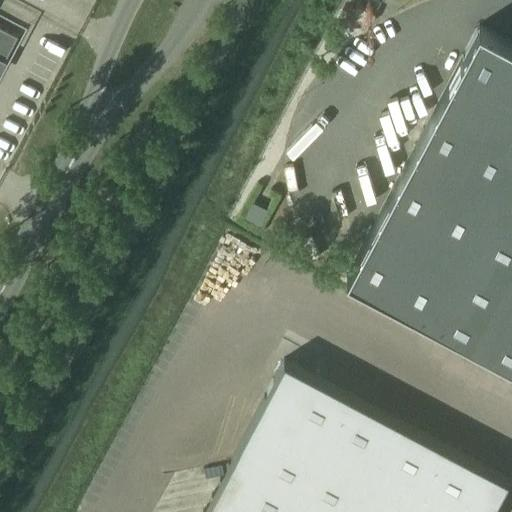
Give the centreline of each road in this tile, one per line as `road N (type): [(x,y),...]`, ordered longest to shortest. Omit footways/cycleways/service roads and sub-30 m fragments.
road 1 (unknown): [(511,462),(485,431),(359,350),(276,322),(241,330),(219,354),(102,511)]
road 2 (secondary): [(68,168),(171,46),(196,0)]
road 3 (secondary): [(130,0),(68,168)]
road 4 (secondary): [(68,168),(0,296)]
